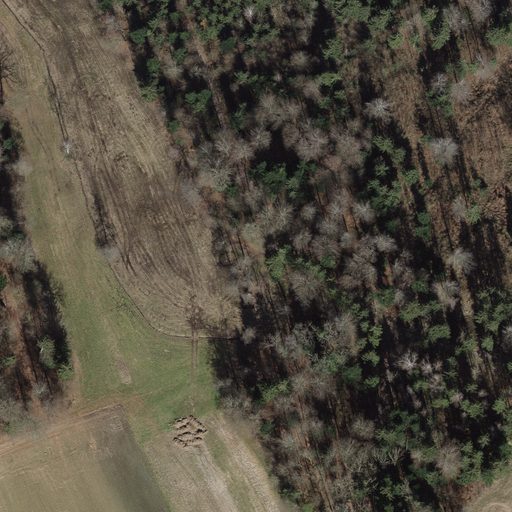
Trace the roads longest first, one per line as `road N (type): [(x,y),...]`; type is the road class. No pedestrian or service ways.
road 1 (track): [(511,361),(389,328),(297,249),(244,172),(171,0)]
road 2 (track): [(389,328),(387,379),(334,511)]
road 3 (track): [(0,282),(42,414)]
